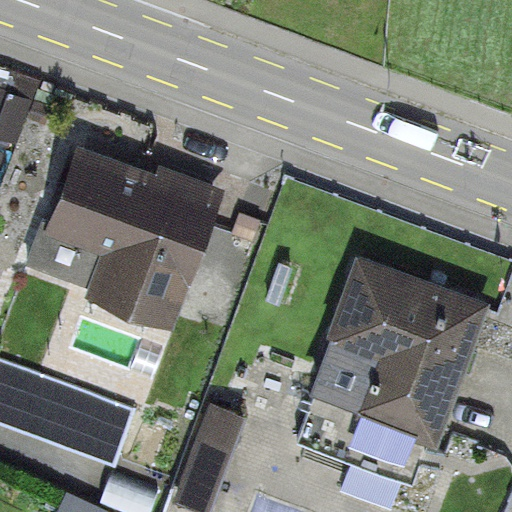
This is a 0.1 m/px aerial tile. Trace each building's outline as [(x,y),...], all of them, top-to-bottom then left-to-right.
[(215,196),(68,142),(38,224),(95,245),(77,295),(167,328),(215,196)] [(352,247),(302,384),(439,434),(490,297),(352,247)] [(0,345),(0,412),(123,458),(145,400),(0,345)] [(218,507),(255,410),(221,397),(184,494),(218,507)] [(363,452),(353,480),(394,494),(404,467),(363,452)] [(127,511),(129,509),(76,486),(64,511),(127,511)]
